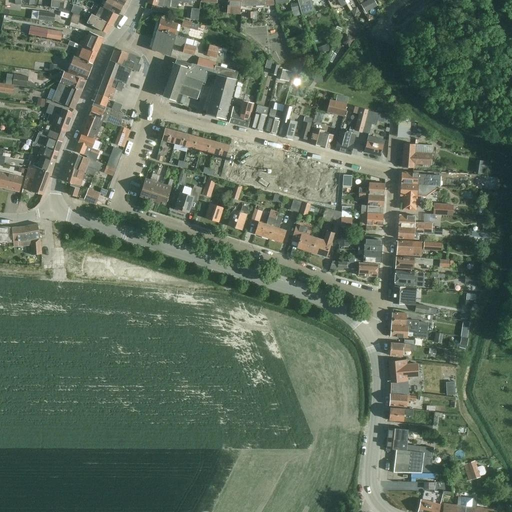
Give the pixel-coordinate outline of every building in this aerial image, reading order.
[(113,0),(106,0),(103,7),(104,7),(118,15),(123,5),(113,0)] [(228,0),(227,13),(240,14),(241,4),(241,0),(240,0),(228,0)] [(297,0),(301,14),(314,10),(311,0),(297,0)] [(373,0),(368,0),(360,5),(365,12),(376,6),(373,0)] [(300,15),(298,9),(296,3),(290,5),(292,10),(294,17),(300,15)] [(74,5),(71,12),(80,15),(82,8),(74,5)] [(91,15),(87,23),(88,23),(105,32),(110,24),(112,26),(118,15),(104,7),(103,7),(101,6),(95,17),(91,15)] [(192,8),(191,19),(197,20),(199,9),(192,8)] [(37,19),(53,21),(55,12),(38,10),(37,19)] [(77,23),(79,17),(74,14),(71,21),(77,23)] [(160,19),(157,30),(175,35),(178,24),(160,19)] [(191,22),(183,20),(181,26),(189,28),(191,22)] [(31,25),(29,33),(46,36),(60,39),(62,31),(48,28),(31,25)] [(152,49),(170,55),(172,44),(183,47),(182,52),(194,55),(197,43),(186,39),(186,38),(175,35),(157,30),(152,49)] [(103,38),(92,33),(90,38),(85,35),(82,42),(81,41),(79,45),(81,46),(97,52),(103,38)] [(345,36),(342,39),(343,42),(346,45),(350,44),(352,41),(352,37),(348,35),(345,36)] [(327,44),(317,48),(320,54),(330,50),(327,44)] [(79,45),(74,57),(92,65),(97,53),(97,52),(81,46),(79,45)] [(209,45),(206,56),(216,58),(219,48),(209,45)] [(138,72),(140,65),(138,64),(140,58),(115,48),(97,94),(94,102),(105,107),(108,98),(111,99),(114,89),(120,91),(123,83),(125,84),(131,69),(138,72)] [(92,65),(74,57),(74,56),(68,71),(86,78),(92,65)] [(215,62),(197,57),(195,64),(213,69),(215,62)] [(301,57),(293,60),(297,73),(305,70),(301,57)] [(176,59),(164,96),(174,99),(177,91),(185,69),(189,70),(191,64),(176,59)] [(185,69),(177,91),(197,97),(201,84),(204,85),(208,75),(216,75),(213,74),(214,70),(213,69),(195,64),(191,63),(191,64),(189,70),(185,69)] [(270,74),(276,75),(278,64),(272,63),(270,74)] [(216,75),(206,114),(225,120),(238,72),(215,66),(214,70),(213,74),(216,75)] [(286,71),(280,69),(277,78),(283,80),(286,71)] [(60,82),(64,84),(81,91),(85,80),(63,71),(60,78),(57,76),(56,80),(60,82)] [(35,88),(35,84),(28,79),(28,76),(6,73),(5,84),(13,85),(35,88)] [(5,84),(0,82),(0,91),(12,93),(13,85),(5,84)] [(56,92),(52,101),(57,102),(73,109),(81,91),(64,84),(60,82),(56,92)] [(237,85),(233,97),(239,99),(242,86),(237,85)] [(336,95),(335,101),(346,103),(347,97),(336,95)] [(346,104),(330,100),(327,112),(343,116),(346,104)] [(230,121),(229,123),(247,127),(251,112),(253,104),(241,101),(239,109),(233,107),(230,121)] [(88,116),(81,134),(90,138),(95,139),(103,120),(118,126),(122,114),(118,112),(111,109),(105,107),(94,102),(88,116)] [(45,122),(51,125),(66,130),(73,113),(56,107),(48,104),(45,112),(49,113),(45,122)] [(257,104),(256,108),(251,128),(262,131),(268,107),(257,104)] [(283,120),(278,136),(292,139),(296,122),(289,121),(293,107),(290,106),(284,105),(284,108),(283,108),(280,120),(283,120)] [(269,116),(265,132),(276,135),(282,112),(271,109),(269,117),(269,116)] [(360,109),(355,130),(361,132),(367,111),(364,110),(360,109)] [(367,111),(361,132),(362,132),(368,134),(371,124),(376,125),(379,114),(377,113),(367,111)] [(307,139),(311,123),(303,121),(299,137),(307,139)] [(42,131),(41,134),(62,142),(66,130),(51,125),(48,133),(42,131)] [(161,140),(175,143),(178,132),(164,128),(161,140)] [(309,144),(329,149),(332,135),(326,133),(327,131),(313,128),(309,144)] [(349,143),(350,137),(351,133),(339,130),(338,134),(334,150),(350,154),(353,144),(349,143)] [(175,143),(187,147),(190,135),(178,132),(175,143)] [(36,145),(41,146),(58,153),(62,142),(41,134),(45,136),(39,133),(35,142),(33,142),(32,146),(35,146),(36,145)] [(81,134),(78,142),(91,148),(95,139),(90,138),(81,134)] [(187,147),(200,150),(203,138),(190,135),(187,147)] [(117,136),(114,144),(122,147),(125,138),(117,136)] [(368,136),(364,152),(380,156),(384,140),(368,136)] [(200,150),(213,154),(216,142),(203,138),(200,150)] [(88,156),(91,148),(78,142),(75,151),(88,156)] [(229,145),(216,142),(213,154),(226,157),(229,145)] [(431,165),(432,154),(416,153),(416,145),(403,144),(403,152),(402,167),(413,168),(413,164),(431,165)] [(41,155),(40,157),(55,162),(58,153),(41,146),(38,154),(41,155)] [(240,148),(236,165),(246,168),(250,151),(248,150),(240,148)] [(3,149),(3,153),(28,157),(29,153),(3,149)] [(250,151),(246,168),(257,170),(258,165),(261,154),(250,151)] [(87,158),(74,153),(68,166),(86,172),(90,174),(94,175),(96,171),(98,172),(101,164),(87,158)] [(258,165),(257,170),(268,173),(272,157),(261,154),(258,165)] [(111,156),(107,165),(110,167),(116,169),(120,159),(114,157),(111,156)] [(32,165),(50,172),(55,162),(40,157),(37,165),(33,163),(32,165)] [(283,159),(277,180),(290,184),(296,163),(287,160),(283,159)] [(477,161),(475,173),(483,174),(484,170),(490,170),(491,162),(477,161)] [(296,163),(290,184),(303,187),(309,166),(299,164),(296,163)] [(50,172),(32,165),(29,164),(25,176),(22,187),(42,195),(50,172)] [(107,165),(104,172),(108,173),(113,176),(116,169),(110,167),(107,165)] [(68,166),(64,181),(79,186),(84,172),(90,174),(86,172),(68,166)] [(214,169),(212,175),(220,177),(223,168),(215,166),(214,169)] [(309,166),(303,187),(316,190),(321,170),(312,167),(309,166)] [(321,170),(316,190),(329,194),(335,173),(325,170),(321,170)] [(0,171),(0,187),(19,192),(22,177),(0,171)] [(148,199),(157,174),(153,172),(150,180),(145,178),(139,196),(148,199)] [(400,184),(401,184),(438,186),(438,175),(417,174),(418,173),(401,172),(400,184)] [(157,202),(162,184),(158,182),(160,175),(157,174),(148,199),(157,202)] [(343,176),(342,193),(350,193),(351,176),(343,176)] [(488,177),(487,189),(496,190),(497,177),(488,176),(488,177)] [(165,205),(174,179),(170,178),(168,186),(162,184),(157,202),(165,205)] [(210,197),(215,182),(207,180),(202,195),(210,197)] [(359,188),(359,194),(384,195),(385,184),(369,183),(368,188),(359,188)] [(402,209),(415,210),(416,195),(422,196),(426,196),(431,192),(438,186),(401,184),(400,196),(403,196),(402,209)] [(230,198),(237,200),(241,187),(234,185),(230,198)] [(68,194),(77,197),(79,188),(70,186),(68,194)] [(180,193),(175,208),(188,212),(189,208),(194,210),(197,201),(201,188),(194,186),(193,189),(184,186),(182,193),(180,193)] [(84,200),(95,204),(99,194),(99,193),(88,189),(84,200)] [(380,207),(383,207),(384,195),(359,194),(359,199),(368,200),(367,206),(367,213),(380,213),(380,207)] [(290,210),(298,213),(302,202),(294,200),(290,210)] [(310,205),(304,203),(300,213),(307,215),(310,205)] [(218,222),(223,208),(210,204),(205,218),(218,222)] [(434,204),(433,214),(452,215),(452,205),(434,204)] [(245,214),(248,207),(242,205),(240,212),(233,210),(228,225),(241,229),(246,214),(245,214)] [(342,211),(342,217),(351,218),(352,212),(350,212),(351,207),(342,207),(342,211)] [(254,209),(250,220),(258,223),(258,222),(262,211),(254,209)] [(258,223),(255,234),(269,238),(273,227),(275,222),(277,215),(278,211),(270,209),(267,220),(265,224),(258,222),(258,223)] [(340,225),(340,213),(325,209),(322,220),(340,225)] [(382,226),(383,214),(367,213),(366,229),(375,230),(375,225),(382,226)] [(273,227),(269,238),(282,242),(285,230),(278,228),(282,217),(277,215),(275,222),(273,227)] [(399,215),(398,227),(432,229),(432,223),(414,222),(415,216),(399,215)] [(342,217),(341,226),(351,227),(351,218),(342,217)] [(291,240),(298,243),(297,247),(312,251),(316,237),(308,235),(310,226),(304,224),(297,222),(291,240)] [(31,255),(42,254),(40,238),(37,223),(24,226),(11,227),(13,242),(14,246),(30,245),(31,255)] [(0,241),(8,242),(13,242),(11,227),(9,228),(2,227),(0,226),(0,241)] [(398,227),(397,238),(416,239),(418,238),(418,234),(441,236),(442,230),(432,229),(398,227)] [(316,237),(312,251),(326,256),(333,233),(327,231),(324,240),(316,237)] [(340,236),(339,246),(347,247),(348,237),(340,236)] [(359,250),(364,250),(380,251),(381,240),(365,239),(365,244),(359,243),(359,250)] [(396,254),(411,256),(420,256),(421,249),(440,251),(441,244),(397,241),(396,254)] [(363,261),(380,262),(380,251),(364,250),(359,250),(358,254),(364,255),(363,261)] [(396,257),(395,268),(413,270),(414,263),(424,264),(424,265),(433,265),(433,259),(396,257)] [(377,277),(378,264),(359,263),(349,262),(339,262),(338,268),(358,269),(358,275),(377,277)] [(481,263),(480,277),(488,277),(489,264),(481,263)] [(413,286),(414,272),(395,271),(394,285),(413,286)] [(465,276),(464,284),(478,285),(478,277),(465,276)] [(415,304),(416,288),(410,288),(394,287),(393,303),(403,304),(415,304)] [(466,294),(465,306),(474,306),(475,294),(466,294)] [(428,306),(416,304),(414,312),(427,314),(428,306)] [(392,312),(391,325),(417,327),(417,330),(419,330),(427,332),(427,323),(419,322),(412,321),(412,320),(405,320),(406,313),(392,312)] [(391,325),(391,337),(407,338),(407,332),(413,332),(413,337),(427,338),(427,332),(419,330),(417,330),(417,327),(391,325)] [(435,333),(434,343),(441,344),(442,335),(435,333)] [(414,351),(415,346),(413,345),(403,344),(390,343),(389,355),(402,356),(402,348),(414,351)] [(391,382),(390,394),(409,395),(407,377),(418,376),(417,363),(406,364),(405,360),(389,361),(391,382)] [(416,396),(409,395),(390,394),(389,405),(406,407),(406,399),(410,399),(409,401),(415,401),(416,396)] [(403,415),(412,416),(412,410),(412,409),(390,408),(389,420),(403,421),(403,415)] [(386,448),(396,449),(409,451),(423,453),(421,473),(422,473),(430,473),(431,467),(433,448),(409,445),(406,445),(408,429),(388,427),(387,440),(386,448)] [(396,449),(393,472),(421,473),(423,453),(409,451),(396,449)] [(474,461),(463,465),(469,480),(479,477),(474,461)] [(460,485),(459,494),(473,494),(473,485),(460,485)] [(420,500),(417,511),(437,511),(439,505),(435,504),(420,500)] [(472,511),(473,507),(457,505),(443,503),(442,511),(472,511)]
